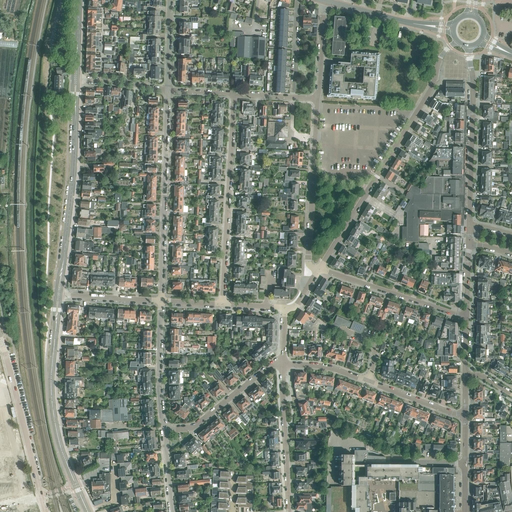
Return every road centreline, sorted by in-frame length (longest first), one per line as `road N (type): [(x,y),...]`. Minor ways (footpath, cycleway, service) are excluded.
road 1 (secondary): [(87,511),(54,421),(58,294)]
road 2 (secondary): [(58,294),(76,79)]
road 3 (residential): [(222,304),(233,93)]
road 4 (residential): [(161,300),(167,90)]
road 5 (residential): [(464,414),(337,369),(282,363)]
road 6 (residential): [(317,268),(417,110)]
road 7 (residential): [(469,223),(469,45)]
road 8 (unclassified): [(45,511),(1,345)]
road 9 (residential): [(316,105),(308,261),(316,272)]
road 10 (residential): [(466,314),(317,268)]
road 11 (residential): [(288,511),(282,363)]
road 12 (unknown): [(328,135),(327,169),(365,172),(398,110)]
road 13 (residential): [(282,363),(192,427),(163,430)]
road 14 (secondary): [(452,28),(324,0)]
road 15 (residential): [(163,430),(161,300)]
